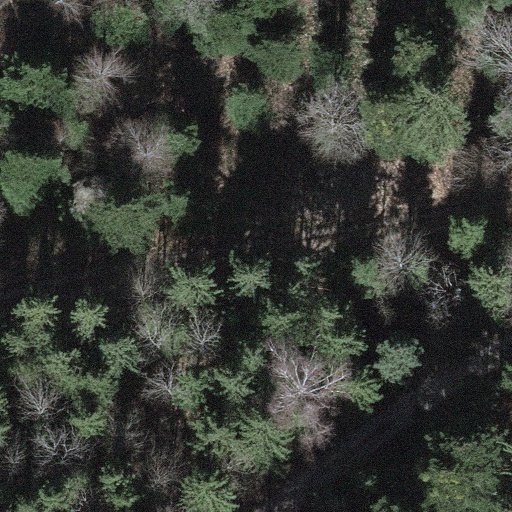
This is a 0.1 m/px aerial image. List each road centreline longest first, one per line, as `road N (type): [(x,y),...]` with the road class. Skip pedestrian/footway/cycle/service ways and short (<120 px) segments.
road 1 (track): [(0,298),(187,251),(511,205)]
road 2 (track): [(267,511),(344,447),(511,341)]
